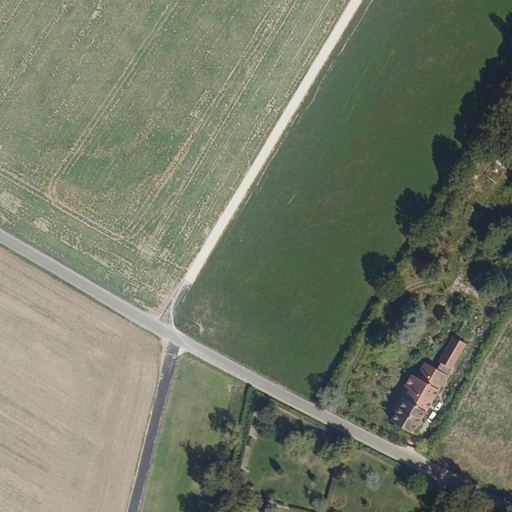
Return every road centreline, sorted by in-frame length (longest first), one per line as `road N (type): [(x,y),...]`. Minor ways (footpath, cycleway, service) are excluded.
road 1 (tertiary): [(511,509),(178,339),(0,234)]
road 2 (track): [(159,328),(356,0)]
road 3 (track): [(132,511),(178,339)]
